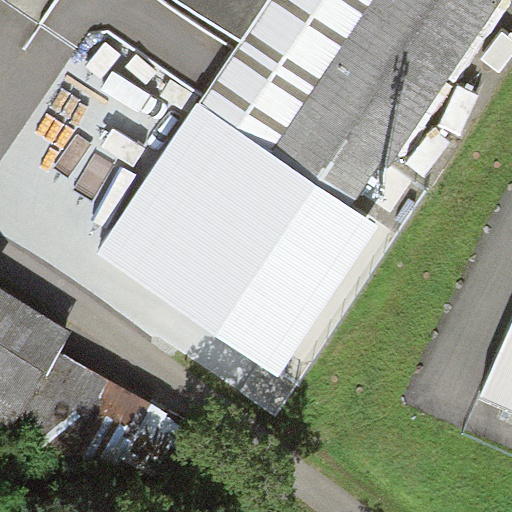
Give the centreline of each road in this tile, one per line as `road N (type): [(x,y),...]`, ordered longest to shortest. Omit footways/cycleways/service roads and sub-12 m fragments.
road 1 (track): [(326,511),(124,341)]
road 2 (unclassified): [(124,341),(0,250)]
